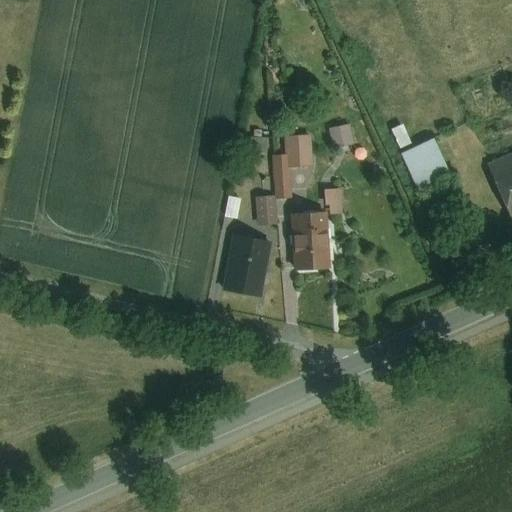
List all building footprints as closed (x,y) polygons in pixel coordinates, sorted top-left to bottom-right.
[(331,126),(334,147),(355,144),(352,123),(331,126)] [(393,128),(402,148),(413,143),(404,123),(393,128)] [(318,172),(315,138),(292,140),(294,159),(279,160),(283,204),(300,202),(298,174),(318,172)] [(431,142),(399,157),(416,194),(448,179),(431,142)] [(511,161),(496,169),(511,203),(511,161)] [(343,187),(325,188),(327,212),(344,211),(343,187)] [(279,195),(257,196),(259,224),(280,223),(279,195)] [(240,217),(242,197),(230,196),(228,216),(240,217)] [(296,216),(296,271),(335,271),(335,216),(296,216)] [(234,235),(221,292),(261,301),(273,244),(234,235)]
